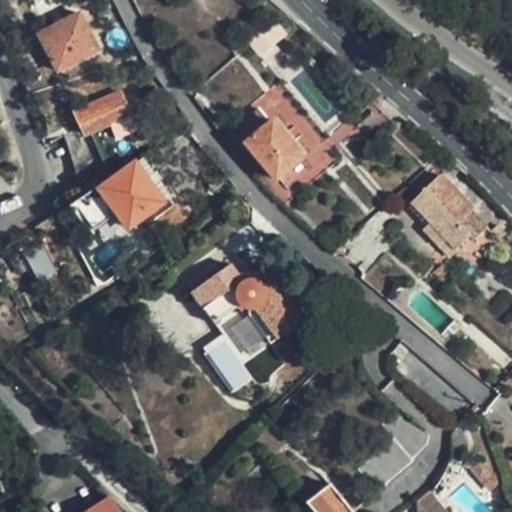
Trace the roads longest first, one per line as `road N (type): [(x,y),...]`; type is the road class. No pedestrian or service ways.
road 1 (tertiary): [(511,203),(297,0)]
road 2 (tertiary): [(0,214),(17,211),(38,186),(0,60)]
